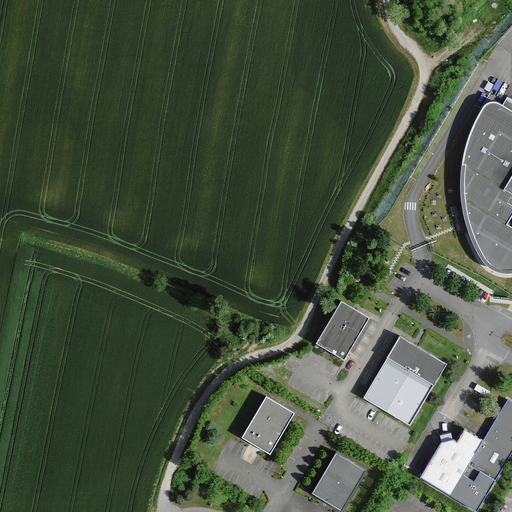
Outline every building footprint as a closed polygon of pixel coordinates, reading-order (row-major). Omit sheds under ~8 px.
[(511,100),(507,97),(502,106),(497,103),(494,103),(489,104),(485,106),(483,109),(480,114),(474,125),(470,136),(466,147),(462,166),(461,178),(461,190),(462,202),(463,212),(467,227),(469,232),(475,248),(481,260),(485,265),(490,269),(495,272),(500,274),(506,275),(511,274),(511,100)] [(357,311),(342,302),(316,344),(345,361),(370,319),(357,311)] [(416,346),(400,336),(387,358),(388,359),(364,399),(381,409),(410,426),(434,386),(435,387),(448,365),(416,346)] [(295,412),(267,395),(242,437),(251,442),(254,437),(264,443),(262,448),(271,454),(295,412)] [(491,430),(484,440),(465,429),(458,442),(454,440),(442,443),(421,478),(477,511),(496,481),(511,454),(511,402),(508,400),(491,430)] [(366,470),(336,452),(311,493),(322,499),(325,495),(333,500),(330,504),(341,511),(366,470)]
